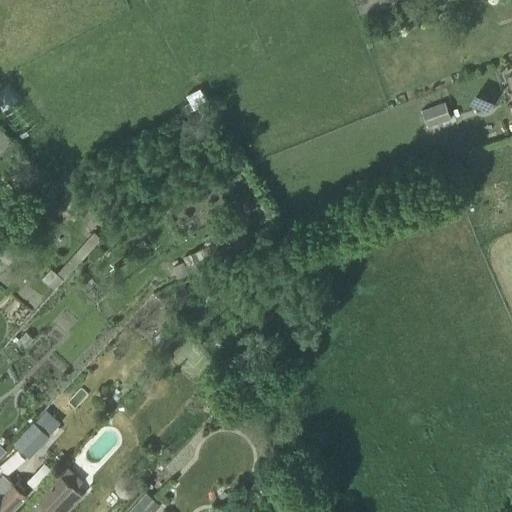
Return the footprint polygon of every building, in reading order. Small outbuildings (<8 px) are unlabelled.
[(423,106),(428,125),(450,119),(445,100),(423,106)] [(203,382),(193,402),(210,411),(220,391),(203,382)] [(35,422),(14,443),(29,457),(49,435),(35,422)] [(43,495),(61,511),(75,511),(90,496),(64,472),(43,495)] [(11,511),(26,496),(2,474),(0,476),(0,511),(11,511)] [(127,511),(153,511),(156,509),(141,496),(127,511)]
